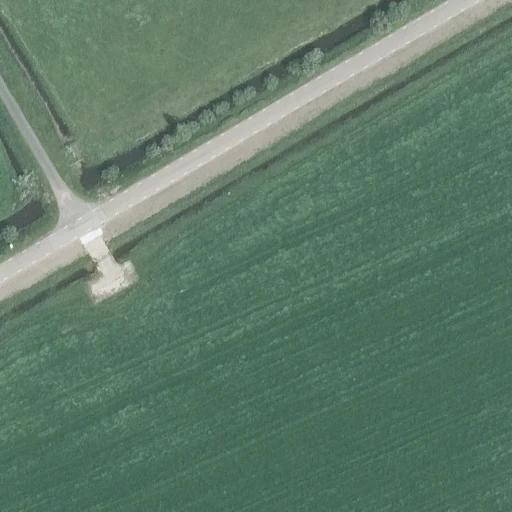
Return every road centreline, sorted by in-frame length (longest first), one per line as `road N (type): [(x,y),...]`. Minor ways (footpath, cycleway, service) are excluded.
road 1 (tertiary): [(80,227),(466,0)]
road 2 (unclassified): [(80,227),(0,90)]
